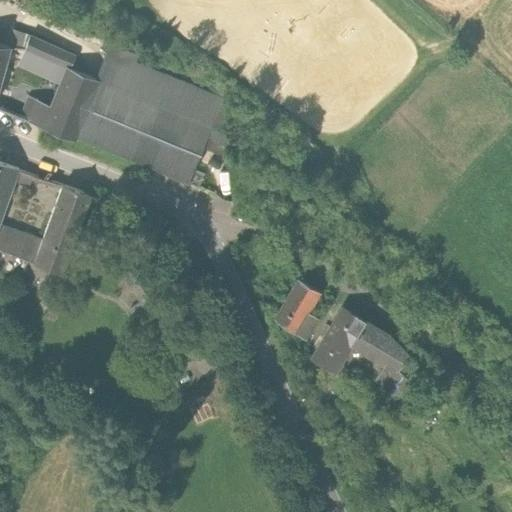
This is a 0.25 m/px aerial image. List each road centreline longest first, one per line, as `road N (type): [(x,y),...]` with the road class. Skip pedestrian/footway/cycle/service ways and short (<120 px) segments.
road 1 (unclassified): [(511,406),(388,305),(329,269),(256,232),(201,228)]
road 2 (unclassified): [(335,511),(201,228)]
road 3 (unclassified): [(201,228),(137,189),(0,138)]
